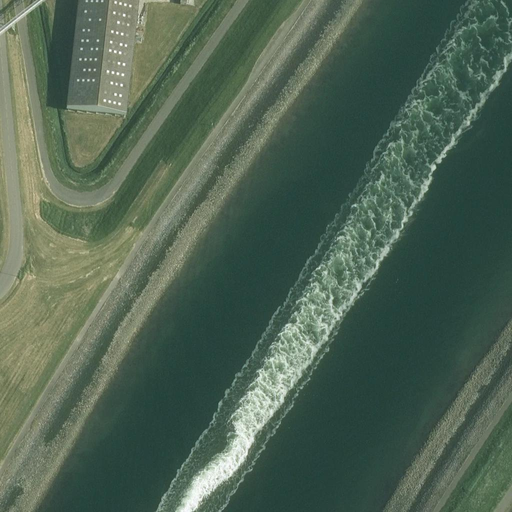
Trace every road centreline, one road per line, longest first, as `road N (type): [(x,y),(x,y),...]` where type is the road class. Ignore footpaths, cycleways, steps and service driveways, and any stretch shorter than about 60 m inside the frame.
road 1 (unclassified): [(18,0),(46,173),(64,195),(84,201),(99,198),(119,176),(242,0)]
road 2 (unclassified): [(0,41),(18,225),(0,288)]
